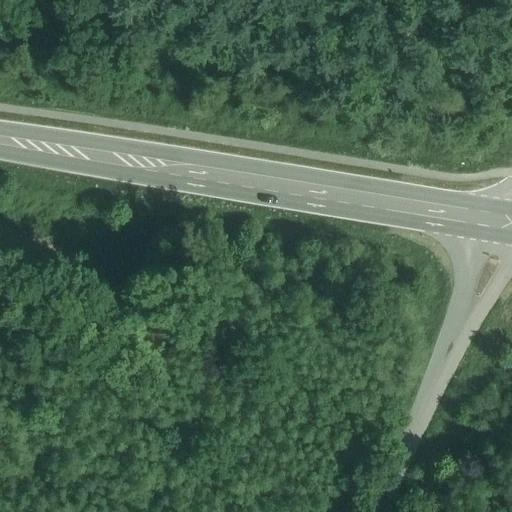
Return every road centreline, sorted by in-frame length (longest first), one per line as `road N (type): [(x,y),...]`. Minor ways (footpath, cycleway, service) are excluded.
road 1 (secondary): [(511,224),(0,141)]
road 2 (unclassified): [(381,511),(511,224)]
